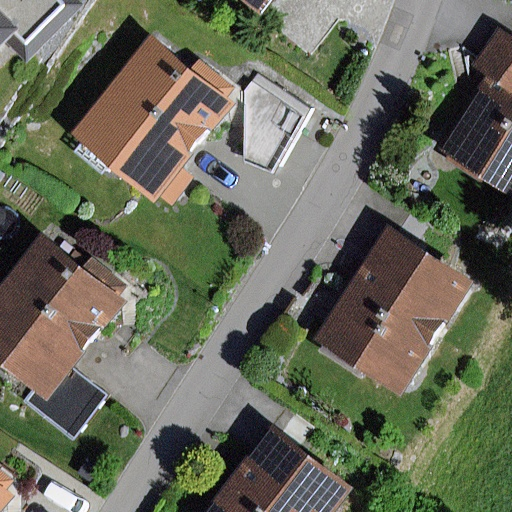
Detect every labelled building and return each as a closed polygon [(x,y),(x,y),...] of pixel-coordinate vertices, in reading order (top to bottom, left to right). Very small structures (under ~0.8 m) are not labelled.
[(0,0),(0,70),(39,31),(7,0),(0,0)] [(88,0),(7,0),(39,31),(54,46),(94,5),(88,0)] [(290,0),(268,0),(282,11),(290,0)] [(484,66),(500,76),(511,84),(511,29),(509,27),(484,66)] [(243,111),(158,42),(83,134),(177,210),(202,179),(193,172),(243,111)] [(511,193),(511,84),(500,76),(449,152),(511,193)] [(318,109),(261,77),(248,94),(251,162),(280,171),(318,109)] [(490,283),(398,226),(326,341),(418,398),(490,283)] [(139,300),(53,233),(0,301),(0,351),(43,385),(30,402),(79,440),(114,396),(83,372),(139,300)] [(0,247),(0,269),(10,254),(0,247)] [(352,511),(370,489),(282,424),(215,511),(352,511)] [(0,511),(12,511),(26,497),(20,492),(21,480),(0,462),(0,511)]
